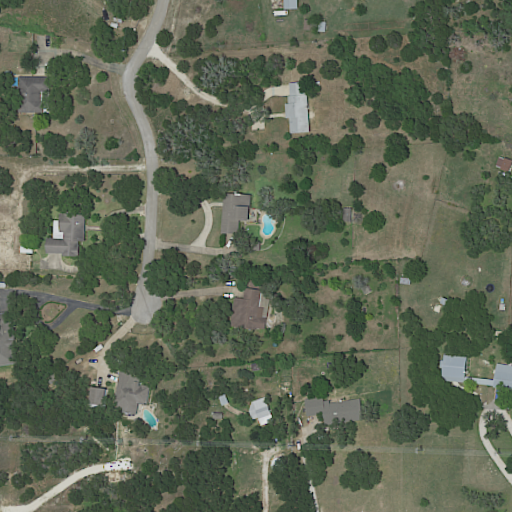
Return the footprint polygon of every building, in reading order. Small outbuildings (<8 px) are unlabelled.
[(297,0),(298,9),(285,9),(284,0),(297,0)] [(319,32),(319,22),(328,22),(327,32),(319,32)] [(32,78),(49,79),(49,93),(51,93),(51,114),(18,114),(19,78),(32,78)] [(309,112),(310,133),(291,134),(290,118),(286,119),(286,104),(289,104),(289,97),(291,96),(290,83),(306,83),(307,95),(308,95),(309,112)] [(233,195),(251,196),(251,209),(249,209),(248,222),(240,222),(239,235),(222,234),(224,194),(233,195)] [(343,224),(343,210),(351,210),(351,224),(343,224)] [(85,225),(84,242),(79,242),(78,246),(79,246),(79,257),(78,257),(78,258),(63,257),(63,255),(47,254),(47,239),(59,239),(59,233),(60,214),(65,214),(65,215),(85,216),(85,225)] [(261,243),(260,252),(253,251),(254,242),(261,243)] [(11,267),(11,257),(30,257),(29,268),(11,267)] [(253,280),(264,282),(263,288),(252,286),(253,280)] [(268,292),(265,308),(269,308),(268,318),(267,318),(265,330),(257,329),(257,331),(231,327),(235,298),(245,299),(246,288),(268,292)] [(441,304),(443,298),(449,301),(447,307),(441,304)] [(16,345),(17,354),(15,354),(16,364),(0,366),(0,314),(13,313),(16,345)] [(468,379),(467,383),(449,381),(449,378),(444,377),(445,368),(442,368),(443,361),(446,362),(446,356),(469,358),(467,378),(468,378),(468,379)] [(511,366),(511,390),(495,388),(499,364),(511,366)] [(142,383),(141,386),(143,387),(143,385),(151,386),(148,406),(141,404),(141,403),(139,415),(124,413),(125,408),(117,407),(122,372),(137,374),(136,381),(142,382),(142,383)] [(50,384),(47,379),(55,374),(59,379),(50,384)] [(96,388),(109,389),(106,406),(92,404),(94,387),(96,388)] [(227,404),(228,405),(222,407),(218,399),(225,396),(227,404)] [(252,419),(250,412),(253,403),(266,398),(275,423),(262,428),(260,420),(258,419),(253,421),(252,419)] [(345,424),(326,426),(325,415),(309,418),(307,401),(325,398),(326,403),(331,402),(330,399),(344,398),(345,403),(362,400),(364,421),(345,424)]
